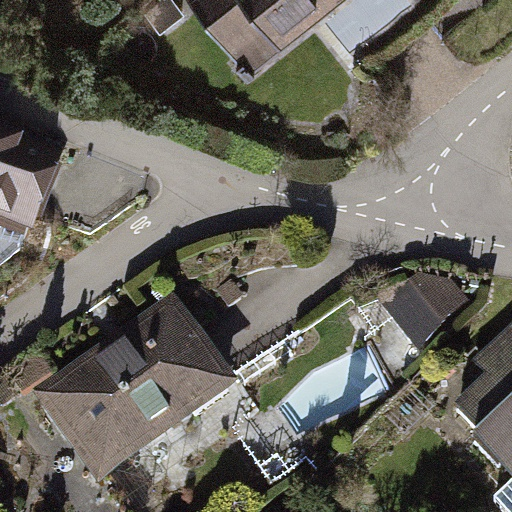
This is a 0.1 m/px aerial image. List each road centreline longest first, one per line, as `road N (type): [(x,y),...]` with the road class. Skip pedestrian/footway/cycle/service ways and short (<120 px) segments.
road 1 (residential): [(231,180),(0,342)]
road 2 (residential): [(231,180),(0,95)]
road 3 (residential): [(511,85),(394,221)]
road 4 (residential): [(394,221),(231,180)]
road 5 (residential): [(511,248),(394,221)]
